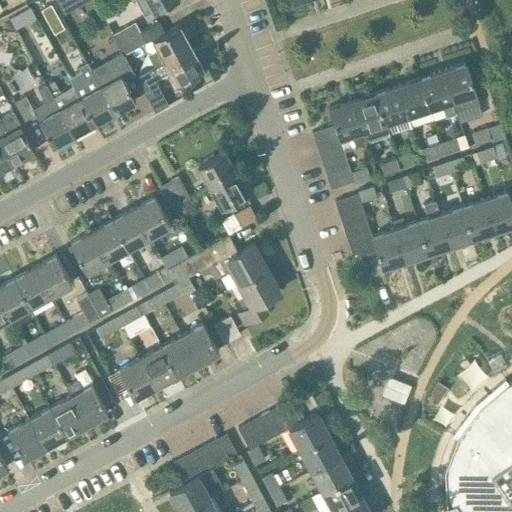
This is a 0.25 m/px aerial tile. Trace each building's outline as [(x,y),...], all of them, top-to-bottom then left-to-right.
[(135,0),(144,16),(152,12),(152,13),(176,0),(135,0)] [(45,18),(55,12),(51,4),(40,9),(45,18)] [(142,31),(136,20),(116,31),(112,33),(118,44),(142,31)] [(148,54),(154,65),(191,46),(180,25),(152,39),(157,49),(148,54)] [(147,41),(142,31),(118,44),(122,52),(123,55),(147,41)] [(203,68),(191,46),(154,65),(135,76),(144,91),(144,92),(160,84),(156,77),(159,75),(160,77),(170,72),(175,82),(203,68)] [(122,52),(91,69),(114,112),(135,101),(133,97),(144,91),(135,76),(123,55),(122,52)] [(87,62),(79,67),(81,70),(69,77),(73,85),(94,123),(114,112),(91,69),(87,62)] [(465,62),(443,70),(457,112),(479,104),(475,93),(465,62)] [(213,76),(208,67),(201,71),(206,80),(213,76)] [(441,104),(445,117),(456,113),(456,112),(457,112),(443,70),(421,77),(431,108),(441,104)] [(421,77),(398,85),(408,115),(431,108),(421,77)] [(74,134),(94,123),(73,85),(61,91),(54,79),(46,83),(74,134)] [(26,94),(15,100),(26,121),(36,116),(53,146),(74,134),(46,83),(38,88),(45,100),(33,107),(26,94)] [(411,126),(408,115),(398,85),(376,92),(389,133),(411,126)] [(390,135),(389,133),(376,92),(353,99),(367,143),(390,135)] [(354,147),(367,143),(353,99),(330,107),(336,125),(339,136),(340,137),(350,134),(354,147)] [(13,110),(0,116),(0,135),(14,162),(35,151),(13,110)] [(336,125),(313,132),(316,143),(339,136),(336,125)] [(471,133),(475,145),(491,139),(487,128),(471,133)] [(442,149),(444,154),(468,146),(464,133),(441,141),(442,143),(444,142),(445,148),(442,149)] [(0,169),(14,162),(0,135),(0,169)] [(343,147),(340,137),(339,136),(316,143),(320,154),(343,147)] [(444,142),(442,143),(441,141),(418,149),(422,161),(444,154),(442,149),(445,148),(444,142)] [(476,164),(497,157),(493,145),(472,152),(476,164)] [(320,154),(324,166),(347,158),(343,147),(320,154)] [(199,165),(210,187),(236,173),(225,151),(199,165)] [(399,168),(416,163),(412,151),(397,156),(397,157),(399,157),(400,162),(397,163),(399,168)] [(467,167),(463,155),(447,160),(452,172),(467,167)] [(399,157),(397,157),(397,156),(379,161),(383,173),(399,168),(397,163),(400,162),(399,157)] [(327,177),(350,169),(347,158),(324,166),(327,177)] [(435,177),(452,172),(447,160),(431,165),(435,177)] [(371,177),(366,166),(351,171),(354,181),(355,183),(371,177)] [(327,177),(331,189),(354,181),(351,171),(350,169),(327,177)] [(406,187),(422,182),(417,169),(402,174),(406,187)] [(222,208),(248,194),(236,173),(210,187),(222,208)] [(391,192),(406,187),(402,174),(386,180),(391,192)] [(190,198),(178,176),(160,187),(171,208),(190,198)] [(357,189),(358,193),(361,202),(377,196),(373,184),(357,189)] [(496,230),(511,224),(511,203),(508,191),(485,199),(496,230)] [(362,205),(361,202),(358,193),(336,201),(339,213),(362,205)] [(151,235),(171,224),(156,196),(136,207),(151,235)] [(171,208),(177,219),(196,208),(190,198),(171,208)] [(473,238),(496,230),(485,199),(463,206),(473,238)] [(429,217),(417,221),(428,253),(451,245),(440,213),(441,213),(437,200),(425,204),(429,217)] [(257,218),(250,205),(234,213),(241,226),(257,218)] [(343,224),(366,216),(362,205),(339,213),(343,224)] [(451,245),(473,238),(463,206),(441,213),(440,213),(451,245)] [(130,246),(151,235),(136,207),(115,218),(130,246)] [(346,235),(370,227),(366,216),(343,224),(346,235)] [(115,218),(94,230),(109,258),(129,247),(130,246),(115,218)] [(405,260),(428,253),(417,221),(406,225),(403,218),(392,221),(395,228),(405,260)] [(373,238),(372,236),(370,227),(346,235),(350,246),(373,238)] [(383,267),(405,260),(395,228),(372,236),(373,238),(377,250),(383,267)] [(94,230),(73,241),(88,269),(109,258),(94,230)] [(231,270),(238,282),(267,266),(254,243),(240,251),(230,232),(189,255),(189,256),(179,261),(187,276),(212,262),(220,276),(231,270)] [(377,250),(373,238),(350,246),(354,258),(377,250)] [(183,244),(160,257),(162,260),(166,266),(167,268),(179,261),(189,256),(189,255),(183,244)] [(52,294),(73,282),(58,254),(37,266),(52,294)] [(175,283),(158,292),(164,304),(194,288),(187,276),(179,261),(167,268),(172,277),(175,283)] [(37,266),(16,278),(31,306),(52,294),(37,266)] [(166,266),(147,277),(153,287),(172,277),(167,268),(166,266)] [(280,290),(267,266),(238,282),(246,296),(235,302),(246,321),(267,309),(262,300),(280,290)] [(153,287),(147,277),(126,288),(132,299),(153,287)] [(16,278),(0,286),(0,299),(10,317),(31,306),(16,278)] [(99,287),(77,298),(84,311),(67,320),(73,331),(90,322),(112,310),(132,299),(126,288),(106,299),(99,287)] [(146,314),(164,304),(158,292),(137,303),(144,315),(146,314)] [(0,323),(10,317),(0,299),(0,323)] [(117,315),(123,326),(144,315),(137,303),(117,315)] [(432,334),(449,326),(440,305),(423,313),(432,334)] [(102,338),(123,326),(117,315),(96,326),(102,338)] [(214,324),(224,343),(241,335),(230,315),(214,324)] [(52,343),(73,331),(67,320),(46,332),(52,343)] [(203,323),(181,335),(197,362),(218,351),(203,323)] [(46,332),(25,343),(31,355),(52,343),(46,332)] [(197,362),(181,335),(161,346),(176,374),(197,362)] [(69,341),(47,353),(54,364),(58,362),(75,353),(69,341)] [(2,356),(8,367),(31,355),(25,343),(2,356)] [(161,346),(140,357),(156,385),(176,374),(161,346)] [(33,376),(54,364),(47,353),(26,364),(33,376)] [(134,397),(156,385),(140,357),(119,369),(134,397)] [(26,364),(6,376),(12,387),(33,376),(26,364)] [(0,393),(12,387),(6,376),(0,378),(0,393)] [(454,436),(442,467),(443,508),(452,504),(457,511),(511,511),(511,379),(506,382),(504,379),(474,402),(450,434),(454,436)] [(86,423),(107,411),(92,383),(83,388),(79,380),(66,387),(70,395),(86,423)] [(428,396),(438,402),(448,386),(439,380),(428,396)] [(385,386),(364,397),(376,419),(396,408),(385,386)] [(65,434),(86,423),(70,395),(50,407),(65,434)] [(281,405),(292,425),(302,420),(291,400),(281,405)] [(281,431),(288,427),(292,425),(281,405),(271,411),(281,431)] [(50,407),(29,418),(44,446),(65,434),(50,407)] [(271,436),(281,431),(271,411),(260,416),(271,436)] [(288,427),(300,448),(328,433),(317,412),(302,420),(292,425),(288,427)] [(260,416),(250,422),(260,442),(271,436),(260,416)] [(8,430),(23,457),(44,446),(29,418),(8,430)] [(250,447),(260,442),(250,422),(239,427),(250,447)] [(300,448),(311,469),(339,454),(328,433),(300,448)] [(227,434),(217,440),(227,459),(238,454),(227,434)] [(217,465),(227,459),(217,440),(206,445),(217,465)] [(259,444),(247,449),(255,465),(267,459),(259,444)] [(206,445),(196,450),(206,470),(213,466),(217,465),(206,445)] [(196,450),(186,456),(196,476),(206,470),(196,450)] [(229,459),(241,480),(253,473),(242,452),(229,459)] [(351,475),(339,454),(311,469),(322,490),(351,475)] [(186,481),(196,476),(186,456),(176,461),(186,481)] [(280,486),(279,483),(297,474),(292,465),(274,474),(272,470),(261,476),(269,492),(280,486)] [(186,481),(170,490),(181,511),(210,496),(204,486),(220,478),(213,466),(206,470),(196,476),(186,481)] [(241,480),(252,501),(264,494),(253,473),(241,480)] [(322,490),(334,511),(362,497),(351,475),(322,490)] [(287,499),(280,486),(269,492),(276,505),(287,499)] [(273,511),(264,494),(252,501),(257,511),(273,511)] [(181,511),(218,511),(210,496),(181,511)] [(333,511),(370,511),(362,497),(334,511),(333,511)]
